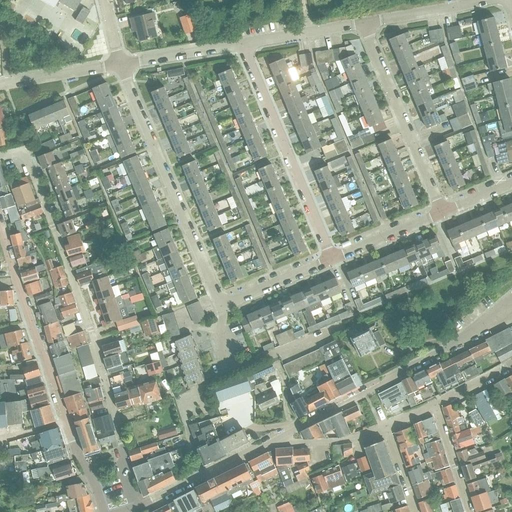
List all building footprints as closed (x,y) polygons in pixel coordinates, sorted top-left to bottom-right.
[(5,0),(10,2),(11,0),(45,0),(56,6),(58,2),(74,12),(81,0),(5,0)] [(75,20),(82,24),(90,12),(82,7),(75,20)] [(136,31),(139,42),(156,37),(152,21),(155,20),(153,13),(130,19),(131,26),(136,25),(138,31),(136,31)] [(478,21),(481,34),(497,30),(494,17),(478,21)] [(459,26),(453,27),(455,39),(462,38),(459,26)] [(455,39),(453,27),(446,28),(448,40),(455,39)] [(442,29),(435,30),(438,43),(444,41),(442,29)] [(438,43),(435,30),(428,31),(431,44),(438,43)] [(481,34),(484,47),(501,43),(497,30),(481,34)] [(408,32),(390,40),(394,51),(409,45),(406,40),(411,38),(408,32)] [(451,43),(454,51),(460,49),(457,41),(451,43)] [(484,47),(487,59),(504,55),(501,43),(484,47)] [(394,51),(399,62),(413,56),(409,45),(394,51)] [(441,47),(444,57),(449,55),(446,46),(441,47)] [(341,60),(342,60),(349,57),(345,47),(339,49),(341,60)] [(317,64),(324,63),(322,51),(315,53),(317,64)] [(311,53),(305,54),(307,66),(313,65),(311,53)] [(453,55),(456,64),(461,63),(458,53),(453,55)] [(307,66),(305,54),(299,55),(301,67),(307,66)] [(342,60),(346,72),(361,66),(356,54),(349,57),(342,60)] [(444,57),(448,68),(449,68),(453,66),(449,55),(444,57)] [(504,55),(487,59),(490,71),(507,67),(504,55)] [(399,62),(404,73),(418,67),(413,56),(399,62)] [(270,64),(275,76),(288,70),(283,58),(270,64)] [(427,63),(430,71),(442,66),(438,58),(427,63)] [(169,70),(170,76),(186,72),(185,65),(169,70)] [(428,76),(426,71),(423,65),(418,67),(404,73),(408,84),(422,78),(428,76)] [(346,72),(351,83),(365,77),(361,66),(346,72)] [(448,68),(451,79),(457,77),(453,66),(449,68),(448,68)] [(218,75),(223,86),(236,81),(231,70),(218,75)] [(275,76),(279,87),(293,81),(288,70),(275,76)] [(320,72),(324,81),(329,79),(325,70),(320,72)] [(311,74),(316,84),(321,82),(316,72),(311,74)] [(461,79),(463,85),(475,81),(473,75),(461,79)] [(413,95),(427,89),(427,90),(433,88),(430,81),(428,76),(422,78),(408,84),(413,95)] [(183,79),(188,90),(192,89),(187,77),(183,79)] [(351,83),(356,94),(370,88),(365,77),(351,83)] [(457,77),(451,79),(455,89),(460,88),(457,77)] [(279,87),(284,98),(298,92),(295,86),(300,84),(298,79),(293,81),(279,87)] [(329,79),(324,81),(328,91),(333,89),(329,79)] [(496,82),(488,84),(489,91),(495,89),(497,96),(511,91),(511,87),(510,79),(496,82)] [(223,86),(228,97),(241,91),(236,81),(223,86)] [(475,81),(463,85),(469,102),(477,99),(481,98),(475,81)] [(321,82),(316,84),(320,94),(325,92),(321,82)] [(342,85),(344,93),(353,91),(351,82),(342,85)] [(97,100),(112,94),(107,83),(93,89),(97,100)] [(195,85),(200,96),(204,94),(199,83),(195,85)] [(151,93),(156,104),(169,99),(164,87),(151,93)] [(356,94),(360,105),(374,99),(370,88),(356,94)] [(188,91),(192,101),(197,99),(192,89),(188,91)] [(413,95),(417,106),(432,101),(427,90),(427,89),(413,95)] [(228,97),(232,108),(245,102),(241,91),(228,97)] [(511,91),(497,96),(500,108),(511,104),(511,91)] [(284,98),(288,109),(302,103),(308,101),(306,96),(300,98),(298,92),(284,98)] [(330,94),(334,103),(338,101),(339,102),(346,98),(343,92),(336,95),(335,92),(330,94)] [(97,100),(102,112),(117,106),(112,94),(97,100)] [(200,96),(204,107),(209,105),(204,94),(200,96)] [(321,98),(325,107),(330,105),(326,96),(321,98)] [(72,110),(78,108),(73,97),(68,99),(72,110)] [(417,106),(422,118),(436,112),(434,105),(440,102),(438,98),(432,101),(417,106)] [(156,104),(161,114),(173,109),(169,99),(156,104)] [(192,101),(197,112),(201,110),(197,99),(192,101)] [(360,105),(365,116),(379,110),(374,99),(360,105)] [(64,101),(52,106),(58,120),(60,125),(72,121),(70,115),(64,101)] [(338,101),(334,103),(337,113),(342,111),(339,102),(338,101)] [(232,108),(237,119),(250,113),(245,102),(232,108)] [(288,109),(293,120),(307,114),(302,103),(288,109)] [(470,106),(473,114),(479,113),(475,104),(470,106)] [(511,104),(500,108),(503,120),(511,118),(511,104)] [(204,107),(209,118),(213,116),(209,105),(204,107)] [(330,105),(325,107),(329,116),(334,114),(330,105)] [(47,125),(58,120),(52,106),(41,111),(47,125)] [(107,123),(122,117),(117,106),(102,112),(97,114),(99,119),(104,117),(107,123)] [(78,108),(72,110),(75,116),(81,114),(78,108)] [(161,114),(165,125),(178,120),(173,109),(161,114)] [(197,112),(201,123),(206,121),(201,110),(197,112)] [(379,110),(365,116),(370,128),(384,122),(379,110)] [(35,130),(47,125),(41,111),(29,115),(35,130)] [(436,112),(422,118),(427,129),(447,121),(444,114),(438,117),(436,112)] [(237,119),(241,129),(254,124),(250,113),(237,119)] [(449,120),(451,126),(469,119),(467,113),(464,114),(449,120)] [(479,113),(473,114),(477,124),(482,123),(479,113)] [(293,120),(298,131),(311,126),(307,114),(293,120)] [(339,117),(342,125),(348,123),(344,114),(339,117)] [(209,118),(213,128),(218,126),(213,116),(209,118)] [(110,129),(112,135),(126,129),(122,117),(107,123),(107,124),(101,126),(104,132),(110,129)] [(511,118),(503,120),(498,122),(501,134),(511,131),(511,118)] [(469,119),(451,126),(454,133),(472,125),(469,119)] [(165,125),(170,136),(182,131),(178,120),(165,125)] [(201,123),(206,133),(210,132),(206,121),(201,123)] [(0,145),(5,144),(4,140),(9,138),(7,128),(4,122),(1,123),(0,123),(0,145)] [(348,138),(353,136),(348,123),(342,125),(348,138)] [(241,129),(246,140),(259,135),(254,124),(241,129)] [(298,131),(302,142),(316,136),(321,135),(316,124),(311,126),(298,131)] [(213,128),(218,139),(223,137),(218,126),(213,128)] [(335,129),(340,141),(344,139),(339,127),(335,129)] [(117,146),(117,147),(131,140),(126,129),(112,135),(107,137),(111,149),(117,146)] [(369,140),(383,135),(381,130),(372,134),(372,133),(367,135),(369,140)] [(478,141),(475,130),(470,132),(473,143),(478,141)] [(88,131),(82,133),(84,139),(91,137),(88,131)] [(170,136),(174,147),(187,142),(182,131),(170,136)] [(210,132),(206,133),(211,145),(215,143),(210,132)] [(67,134),(64,135),(67,141),(72,138),(70,133),(67,134)] [(360,133),(353,136),(348,138),(350,143),(362,138),(360,133)] [(246,140),(250,151),(263,145),(259,135),(246,140)] [(482,138),(483,144),(490,143),(496,142),(494,135),(482,138)] [(316,136),(302,142),(307,154),(326,146),(324,141),(319,144),(316,136)] [(73,148),(85,144),(82,137),(71,141),(73,148)] [(227,147),(223,137),(218,139),(222,150),(227,148),(227,147)] [(362,138),(350,143),(352,149),(364,144),(362,138)] [(332,144),(335,150),(346,145),(344,139),(340,141),(332,144)] [(41,145),(44,151),(55,146),(53,140),(41,145)] [(117,146),(111,149),(114,154),(119,152),(122,158),(136,152),(131,140),(117,147),(117,146)] [(378,145),(383,157),(396,151),(391,140),(378,145)] [(501,156),(497,157),(498,164),(511,160),(511,140),(506,142),(498,144),(501,156)] [(434,147),(439,158),(452,153),(447,141),(434,147)] [(482,153),(478,141),(473,143),(477,154),(482,153)] [(187,142),(174,147),(179,158),(192,153),(187,142)] [(490,143),(483,144),(488,158),(494,156),(490,143)] [(263,145),(250,151),(255,162),(268,157),(263,145)] [(346,145),(335,150),(337,155),(348,151),(346,145)] [(402,155),(409,153),(406,145),(399,148),(402,155)] [(232,159),(227,148),(222,150),(227,161),(232,159)] [(84,149),(70,155),(71,159),(85,153),(84,149)] [(214,153),(219,164),(224,162),(219,151),(214,153)] [(383,157),(388,168),(401,162),(396,151),(383,157)] [(43,170),(48,168),(57,165),(52,152),(38,157),(43,170)] [(355,155),(360,166),(365,164),(360,153),(355,155)] [(439,158),(443,169),(456,164),(452,153),(439,158)] [(481,165),(481,166),(486,165),(482,153),(477,154),(477,155),(481,165)] [(477,155),(472,156),(475,167),(481,165),(477,155)] [(124,161),(129,173),(142,167),(137,156),(124,161)] [(347,158),(352,170),(357,168),(352,156),(347,158)] [(232,159),(227,161),(232,172),(237,169),(232,159)] [(0,187),(0,188),(4,197),(11,194),(1,162),(0,162),(0,187)] [(183,167),(188,178),(200,172),(195,162),(183,167)] [(219,164),(223,175),(229,173),(224,162),(219,164)] [(388,168),(392,179),(405,173),(401,162),(388,168)] [(48,168),(53,180),(67,174),(62,163),(57,165),(48,168)] [(360,166),(365,178),(369,175),(365,164),(360,166)] [(443,169),(448,180),(461,175),(456,164),(443,169)] [(258,170),(263,181),(276,176),(271,165),(258,170)] [(481,166),(484,177),(489,175),(486,165),(481,166)] [(129,173),(133,185),(147,179),(142,167),(129,173)] [(315,172),(319,183),(333,178),(328,167),(315,172)] [(352,170),(356,181),(361,179),(357,168),(352,170)] [(107,175),(110,182),(117,178),(114,172),(107,175)] [(188,178),(192,189),(204,183),(200,172),(188,178)] [(223,175),(228,187),(233,184),(229,173),(223,175)] [(392,179),(396,189),(409,184),(405,173),(392,179)] [(53,180),(58,192),(71,187),(67,174),(53,180)] [(365,178),(369,188),(374,186),(369,175),(365,178)] [(461,175),(448,180),(452,190),(465,185),(461,175)] [(10,182),(19,206),(27,203),(35,200),(26,176),(10,182)] [(265,186),(267,192),(280,187),(276,176),(263,181),(259,183),(261,188),(265,186)] [(333,178),(319,183),(324,194),(337,189),(342,187),(337,176),(333,178)] [(234,180),(239,191),(245,189),(240,178),(234,180)] [(133,185),(138,196),(152,191),(147,179),(133,185)] [(356,181),(361,192),(366,190),(361,179),(356,181)] [(109,182),(104,184),(106,190),(112,187),(109,182)] [(192,189),(197,200),(209,195),(204,183),(192,189)] [(228,187),(233,197),(238,195),(233,184),(228,187)] [(396,189),(401,201),(414,195),(409,184),(396,189)] [(369,188),(373,198),(378,196),(374,186),(369,188)] [(58,192),(62,204),(76,199),(71,187),(58,192)] [(267,192),(272,203),(285,198),(280,187),(267,192)] [(239,191),(244,202),(248,200),(259,195),(258,191),(247,196),(245,189),(239,191)] [(324,194),(329,206),(342,200),(337,189),(324,194)] [(361,192),(366,203),(370,201),(366,190),(361,192)] [(138,196),(143,208),(157,202),(152,191),(138,196)] [(11,223),(15,222),(20,220),(11,194),(4,197),(0,198),(3,210),(9,208),(10,213),(8,213),(11,223)] [(197,200),(201,210),(213,205),(209,195),(197,200)] [(233,197),(238,209),(243,206),(238,195),(233,197)] [(414,195),(401,201),(406,211),(419,206),(414,195)] [(378,210),(383,208),(378,196),(373,198),(378,210)] [(272,203),(276,214),(289,209),(285,198),(272,203)] [(38,199),(35,200),(27,203),(32,217),(44,213),(41,203),(40,204),(38,199)] [(76,199),(62,204),(67,217),(81,212),(76,199)] [(244,202),(248,213),(253,211),(248,200),(244,202)] [(329,206),(333,217),(346,211),(342,200),(329,206)] [(366,203),(370,214),(375,212),(370,201),(366,203)] [(143,208),(148,219),(162,213),(157,202),(143,208)] [(27,203),(19,206),(24,220),(32,217),(27,203)] [(119,205),(113,207),(116,213),(122,210),(119,204),(119,205)] [(511,204),(503,208),(509,222),(511,221),(511,204)] [(201,210),(206,222),(218,216),(213,205),(201,210)] [(101,209),(105,218),(112,215),(108,206),(101,209)] [(243,206),(238,209),(242,218),(247,216),(243,206)] [(387,218),(383,208),(378,210),(382,220),(387,218)] [(503,208),(492,213),(498,227),(509,222),(503,208)] [(276,214),(281,225),(294,219),(289,209),(276,214)] [(248,213),(253,224),(257,222),(253,211),(248,213)] [(333,217),(338,228),(350,222),(346,211),(333,217)] [(375,212),(370,214),(374,224),(379,222),(375,212)] [(162,213),(148,219),(152,230),(166,225),(162,213)] [(492,213),(481,217),(487,231),(498,227),(492,213)] [(218,216),(206,222),(210,233),(223,227),(218,216)] [(481,217),(470,222),(475,236),(487,231),(481,217)] [(281,225),(285,236),(298,230),(294,219),(281,225)] [(11,236),(14,246),(22,244),(21,242),(24,241),(30,239),(24,231),(20,220),(15,222),(18,234),(11,236)] [(58,225),(63,238),(77,232),(72,220),(58,225)] [(253,224),(257,234),(262,232),(257,222),(253,224)] [(350,222),(338,228),(342,239),(355,233),(350,222)] [(470,222),(459,227),(465,241),(475,236),(470,222)] [(249,237),(253,235),(249,225),(245,226),(249,237)] [(129,227),(123,230),(125,236),(135,232),(133,226),(129,228),(129,227),(129,228),(129,227)] [(465,241),(459,227),(448,231),(455,251),(460,249),(458,244),(465,241)] [(154,234),(159,246),(173,240),(168,229),(154,234)] [(285,236),(290,246),(303,241),(298,230),(285,236)] [(65,244),(70,256),(83,251),(87,250),(82,238),(80,232),(68,236),(70,242),(65,244)] [(257,234),(262,245),(266,243),(262,232),(257,234)] [(214,240),(218,250),(230,245),(226,235),(214,240)] [(254,248),(258,246),(253,235),(249,237),(250,238),(242,241),(243,244),(251,241),(254,248)] [(436,236),(425,241),(431,255),(436,253),(439,259),(445,256),(436,236)] [(159,246),(153,249),(158,260),(178,252),(173,240),(159,246)] [(24,241),(21,242),(22,244),(14,246),(19,266),(32,262),(30,257),(39,254),(37,250),(35,251),(30,252),(28,246),(25,246),(24,241)] [(303,241),(290,246),(294,257),(307,252),(303,241)] [(425,241),(414,245),(423,266),(427,264),(424,258),(431,255),(425,241)] [(266,256),(271,254),(266,243),(262,245),(266,256)] [(218,250),(223,261),(235,256),(230,245),(218,250)] [(414,245),(403,250),(409,264),(415,262),(418,268),(423,266),(414,245)] [(258,259),(263,257),(258,246),(254,248),(258,259)] [(503,246),(494,249),(496,255),(505,251),(503,246)] [(496,255),(494,249),(485,253),(487,258),(496,255)] [(403,250),(392,255),(398,269),(409,264),(403,250)] [(83,251),(70,256),(73,266),(86,261),(86,259),(88,258),(87,256),(85,257),(83,251)] [(238,254),(241,261),(247,259),(244,251),(238,254)] [(166,263),(168,269),(182,263),(178,252),(158,260),(156,261),(159,266),(166,263)] [(266,256),(271,267),(275,265),(271,254),(266,256)] [(140,255),(135,258),(137,264),(143,261),(140,255)] [(392,255),(381,259),(387,273),(398,269),(392,255)] [(480,255),(472,259),(474,264),(482,260),(480,255)] [(223,261),(227,272),(240,267),(235,256),(223,261)] [(267,268),(263,257),(258,259),(263,270),(267,268)] [(474,264),(472,259),(463,263),(460,257),(455,259),(460,270),(474,264)] [(46,261),(56,289),(68,286),(66,279),(66,278),(62,266),(54,269),(51,259),(46,261)] [(381,259),(370,264),(376,278),(387,273),(381,259)] [(93,281),(100,278),(107,276),(104,268),(105,268),(103,261),(83,267),(85,271),(77,274),(81,284),(93,281)] [(447,269),(439,273),(441,278),(455,272),(450,261),(445,263),(447,269)] [(168,269),(161,272),(163,277),(164,277),(167,283),(168,283),(173,280),(187,275),(182,263),(168,269)] [(370,264),(359,269),(364,283),(376,278),(370,264)] [(40,272),(40,273),(46,271),(44,265),(21,272),(24,284),(39,280),(37,273),(40,272)] [(240,267),(227,272),(232,283),(244,278),(240,267)] [(364,283),(359,269),(347,274),(353,287),(364,283)] [(441,278),(439,273),(429,277),(431,282),(441,278)] [(168,283),(173,294),(192,286),(187,275),(173,280),(168,283)] [(107,276),(100,278),(93,281),(95,287),(91,288),(92,293),(96,292),(112,286),(109,276),(107,276)] [(153,284),(150,277),(150,278),(144,280),(146,286),(148,291),(155,289),(153,284)] [(425,278),(416,282),(419,287),(427,283),(425,278)] [(336,279),(325,283),(331,297),(342,292),(336,279)] [(40,286),(41,285),(40,282),(25,286),(28,297),(42,293),(40,286)] [(419,287),(416,282),(407,286),(409,291),(419,287)] [(117,295),(125,294),(124,283),(115,284),(117,295)] [(325,283),(314,288),(320,302),(331,297),(325,283)] [(96,304),(100,303),(100,302),(116,297),(112,286),(96,292),(98,298),(94,299),(96,304)] [(192,286),(173,294),(177,306),(197,298),(192,286)] [(314,288),(303,293),(311,312),(322,307),(320,302),(314,288)] [(403,288),(394,291),(397,296),(405,293),(403,288)] [(1,292),(0,292),(0,291),(0,306),(14,305),(13,290),(1,292)] [(397,296),(394,291),(385,295),(387,300),(397,296)] [(35,297),(37,303),(52,299),(50,293),(35,297)] [(54,306),(56,311),(63,308),(75,303),(76,303),(72,293),(60,298),(62,304),(54,306)] [(303,293),(292,297),(298,311),(305,308),(306,311),(304,312),(310,327),(307,328),(308,332),(318,328),(316,324),(311,312),(303,293)] [(100,315),(104,313),(112,310),(120,308),(124,306),(122,300),(130,298),(129,294),(116,298),(116,297),(100,302),(100,303),(102,309),(98,310),(100,315)] [(292,297),(281,302),(287,316),(293,313),(295,319),(300,317),(297,311),(298,311),(292,297)] [(380,297),(372,301),(374,306),(382,302),(380,297)] [(374,306),(372,301),(362,305),(359,299),(354,301),(359,312),(374,306)] [(159,300),(153,303),(158,313),(164,311),(159,300)] [(187,306),(190,312),(201,307),(199,301),(187,306)] [(281,302),(270,307),(275,320),(287,316),(281,302)] [(347,311),(338,315),(340,320),(355,313),(350,302),(344,305),(347,311)] [(44,327),(44,328),(54,325),(52,319),(54,318),(50,303),(38,307),(46,326),(44,327)] [(63,308),(56,311),(60,323),(66,321),(65,318),(78,313),(75,303),(63,308)] [(190,312),(192,318),(204,313),(201,307),(190,312)] [(270,307),(259,311),(265,325),(275,320),(270,307)] [(123,319),(120,308),(112,310),(104,313),(106,319),(102,321),(103,325),(116,321),(123,319)] [(162,314),(164,320),(175,317),(174,311),(162,314)] [(265,325),(259,311),(247,316),(248,317),(241,320),(246,333),(265,325)] [(204,313),(192,318),(195,324),(206,319),(204,313)] [(123,319),(116,321),(119,330),(129,326),(139,323),(137,314),(136,314),(129,317),(127,318),(123,319)] [(340,320),(338,315),(329,319),(331,323),(340,320)] [(164,320),(166,326),(177,323),(175,317),(164,320)] [(149,320),(141,322),(146,337),(158,333),(156,326),(152,327),(149,320)] [(54,325),(44,328),(50,345),(54,344),(53,341),(57,340),(58,343),(64,341),(58,323),(56,324),(54,325)] [(140,323),(132,326),(135,332),(143,329),(140,323)] [(166,326),(167,332),(179,328),(177,323),(166,326)] [(64,328),(67,338),(78,334),(76,328),(71,330),(70,326),(64,328)] [(179,328),(167,332),(169,337),(180,334),(179,328)] [(296,337),(294,333),(291,328),(286,331),(291,341),(296,337)] [(489,341),(469,350),(476,364),(484,360),(481,355),(490,350),(492,353),(494,352),(501,363),(511,357),(511,334),(509,328),(488,338),(489,341)] [(294,333),(296,337),(305,334),(303,329),(294,333)] [(367,353),(385,344),(378,331),(372,334),(370,329),(362,333),(362,331),(357,334),(355,329),(348,333),(360,358),(367,354),(367,353)] [(24,343),(21,330),(0,335),(0,342),(2,349),(16,346),(15,345),(24,343)] [(286,331),(281,333),(285,343),(291,341),(286,331)] [(72,350),(77,348),(88,344),(84,332),(78,334),(67,338),(68,338),(72,350)] [(285,343),(281,333),(275,335),(280,346),(285,343)] [(174,340),(179,352),(194,346),(196,345),(191,334),(174,340)] [(102,346),(106,357),(128,351),(125,340),(124,339),(102,346)] [(324,360),(333,379),(341,395),(356,388),(355,386),(361,383),(347,353),(343,355),(336,340),(319,348),(319,349),(324,360)] [(54,344),(50,345),(54,359),(63,356),(70,354),(69,353),(68,351),(64,341),(58,343),(54,344)] [(15,345),(16,346),(17,350),(12,351),(15,363),(31,359),(27,342),(24,343),(15,345)] [(262,346),(264,351),(274,347),(272,342),(262,346)] [(77,348),(78,354),(90,351),(88,344),(77,348)] [(178,353),(182,364),(197,358),(199,358),(194,346),(179,352),(178,353)] [(106,358),(104,359),(106,364),(106,366),(108,371),(109,374),(109,373),(115,372),(121,370),(124,369),(123,367),(131,365),(128,355),(134,353),(132,349),(128,351),(106,357),(106,358)] [(319,362),(324,360),(319,349),(314,351),(319,362)] [(157,352),(160,359),(163,368),(167,367),(163,350),(157,352)] [(469,350),(440,364),(444,373),(446,377),(461,370),(462,372),(475,366),(476,365),(476,364),(469,350)] [(78,354),(80,361),(92,358),(90,351),(78,354)] [(313,365),(319,362),(314,351),(308,354),(313,365)] [(63,356),(54,359),(60,375),(76,370),(70,354),(63,356)] [(308,367),(313,365),(308,354),(303,356),(308,367)] [(302,370),(308,367),(303,356),(297,359),(302,370)] [(80,361),(82,367),(94,364),(92,358),(80,361)] [(180,365),(185,377),(199,370),(202,370),(197,358),(182,364),(180,365)] [(21,381),(25,379),(31,378),(41,375),(38,364),(36,359),(26,362),(28,368),(23,369),(24,374),(10,375),(10,379),(18,380),(21,381)] [(163,372),(162,368),(163,368),(160,359),(160,362),(146,366),(149,377),(163,372)] [(297,372),(302,370),(297,359),(292,361),(297,372)] [(298,374),(297,372),(292,361),(283,365),(289,378),(298,374)] [(275,371),(272,362),(270,363),(252,371),(255,380),(275,371)] [(440,396),(467,382),(461,372),(447,379),(446,377),(444,373),(440,364),(439,363),(427,369),(431,379),(439,394),(440,396)] [(82,367),(84,374),(96,371),(94,364),(82,367)] [(463,372),(468,381),(480,375),(475,366),(463,372)] [(427,369),(412,376),(417,388),(430,381),(430,380),(431,379),(427,369)] [(60,375),(67,398),(82,394),(82,396),(84,395),(76,370),(60,375)] [(199,370),(185,377),(183,377),(187,388),(204,382),(199,370)] [(84,374),(86,381),(88,380),(98,378),(96,371),(84,374)] [(220,401),(254,390),(254,386),(256,385),(252,374),(215,386),(220,401)] [(28,393),(30,398),(46,393),(41,375),(31,378),(25,379),(28,389),(20,391),(21,396),(28,393)] [(417,388),(412,376),(402,381),(403,383),(380,395),(384,403),(387,409),(407,398),(411,407),(435,396),(430,385),(418,391),(417,388)] [(88,380),(90,386),(91,386),(100,382),(99,377),(98,378),(88,380)] [(317,387),(320,393),(324,391),(330,401),(341,395),(333,379),(317,387)] [(496,384),(494,385),(496,388),(501,398),(507,395),(511,404),(511,392),(505,379),(496,384)] [(156,381),(139,386),(144,404),(161,399),(156,381)] [(254,386),(254,390),(254,392),(262,409),(278,402),(271,386),(267,388),(264,382),(256,385),(254,386)] [(127,389),(127,390),(132,405),(139,403),(140,405),(144,404),(139,386),(139,385),(127,389)] [(90,386),(85,387),(91,411),(103,407),(101,401),(104,400),(101,387),(92,390),(91,386),(90,386)] [(309,412),(304,401),(302,397),(300,398),(296,389),(291,392),(296,401),(291,404),(298,418),(309,412)] [(132,405),(127,390),(114,394),(118,409),(132,405)] [(324,391),(320,393),(304,401),(309,412),(330,401),(324,391)] [(496,418),(496,417),(482,391),(471,398),(485,424),(496,418)] [(28,411),(31,410),(50,404),(46,393),(30,398),(32,405),(29,406),(29,404),(27,404),(25,400),(28,411)] [(72,413),(87,409),(82,396),(82,394),(67,398),(65,399),(70,414),(72,413)] [(22,413),(28,411),(25,400),(20,401),(22,413)] [(12,425),(10,402),(5,402),(5,401),(0,401),(0,427),(7,427),(7,425),(12,425)] [(10,402),(12,425),(23,424),(22,413),(20,401),(10,402)] [(55,421),(50,404),(31,410),(33,416),(30,417),(31,419),(29,419),(30,424),(34,423),(36,427),(55,421)] [(357,405),(342,412),(346,422),(361,414),(357,405)] [(442,408),(452,436),(472,429),(470,425),(467,426),(466,423),(458,425),(456,419),(460,418),(457,409),(453,410),(452,408),(451,405),(442,408)] [(87,409),(72,413),(85,454),(99,449),(87,409)] [(470,415),(477,428),(480,427),(484,424),(477,411),(470,415)] [(329,418),(328,418),(334,429),(338,438),(343,438),(352,435),(351,434),(350,431),(346,422),(342,412),(341,412),(337,414),(329,418)] [(94,420),(98,435),(113,430),(111,423),(110,424),(108,416),(94,420)] [(214,461),(227,454),(226,454),(221,440),(213,424),(220,421),(219,417),(198,422),(203,434),(213,461),(214,461)] [(433,417),(414,425),(415,427),(420,444),(425,443),(424,441),(423,438),(432,434),(434,440),(439,438),(433,417)] [(302,431),(300,432),(302,436),(303,438),(303,439),(305,439),(311,439),(317,439),(326,438),(329,438),(326,433),(334,429),(328,418),(320,422),(313,425),(307,429),(302,431)] [(197,448),(204,466),(213,461),(203,434),(198,422),(189,425),(193,437),(197,448)] [(41,447),(42,449),(43,452),(64,445),(59,427),(38,433),(40,440),(32,443),(33,448),(36,447),(37,449),(41,447)] [(395,433),(401,450),(415,445),(410,430),(412,429),(411,427),(395,433)] [(482,433),(480,427),(477,428),(474,429),(474,428),(472,429),(452,436),(456,450),(474,444),(472,438),(476,436),(476,434),(482,433)] [(243,429),(221,440),(226,454),(249,442),(243,429)] [(113,430),(98,435),(100,444),(110,442),(110,443),(112,443),(113,446),(118,445),(114,430),(113,430)] [(166,437),(164,431),(158,433),(160,439),(166,437)] [(370,495),(386,490),(400,485),(396,473),(396,472),(395,473),(393,467),(394,467),(393,466),(391,461),(392,461),(391,460),(389,454),(389,453),(387,448),(387,447),(386,447),(384,442),(385,441),(384,440),(383,441),(384,441),(378,443),(376,443),(377,444),(372,445),(371,445),(371,446),(366,448),(365,448),(364,448),(365,449),(367,454),(367,455),(369,461),(369,462),(370,462),(372,467),(371,467),(372,468),(374,472),(363,476),(370,495)] [(445,453),(440,440),(429,444),(426,445),(429,452),(423,454),(425,460),(428,459),(431,458),(445,453)] [(157,457),(166,453),(165,448),(159,449),(157,443),(140,448),(129,452),(132,461),(143,458),(143,455),(155,451),(157,457)] [(334,445),(335,461),(352,452),(352,444),(344,445),(334,445)] [(43,452),(42,449),(31,453),(32,456),(33,456),(34,459),(45,456),(48,464),(68,457),(64,445),(43,452)] [(415,445),(401,450),(407,467),(419,462),(420,465),(422,464),(419,457),(414,459),(412,452),(417,450),(415,445)] [(0,457),(14,456),(25,454),(27,454),(21,454),(20,448),(1,451),(1,447),(0,446),(0,457)] [(293,462),(309,461),(308,450),(293,451),(293,448),(276,449),(277,466),(285,488),(294,484),(289,471),(285,472),(285,470),(286,469),(285,466),(294,465),(293,462)] [(457,453),(462,467),(486,459),(484,452),(479,454),(476,449),(469,451),(470,452),(467,453),(466,450),(457,453)] [(133,468),(138,482),(154,476),(159,474),(164,472),(175,466),(170,452),(148,460),(149,462),(133,468)] [(250,463),(258,479),(259,482),(278,473),(268,453),(250,463)] [(449,466),(445,453),(431,458),(428,459),(425,460),(427,464),(432,462),(432,463),(433,467),(436,466),(437,470),(449,466)] [(486,459),(462,467),(466,480),(476,477),(473,469),(496,461),(495,456),(486,459)] [(357,459),(362,472),(370,469),(365,457),(357,459)] [(27,470),(26,462),(18,463),(19,471),(27,470)] [(37,467),(38,471),(39,476),(54,472),(56,480),(74,475),(74,474),(76,470),(75,468),(72,467),(71,462),(57,466),(57,464),(49,466),(37,467)] [(294,472),(299,481),(308,477),(306,472),(311,470),(308,463),(298,467),(299,470),(294,472)] [(242,491),(248,488),(245,482),(252,478),(246,464),(215,479),(215,478),(209,481),(209,482),(196,489),(203,502),(224,492),(227,498),(232,496),(231,494),(241,489),(242,491)] [(342,468),(346,480),(358,476),(354,464),(342,468)] [(322,472),(323,474),(312,478),(317,493),(345,483),(339,466),(322,472)] [(408,470),(413,485),(422,482),(428,480),(431,479),(429,472),(423,475),(420,466),(408,470)] [(431,474),(432,479),(436,477),(438,481),(441,480),(443,485),(454,481),(449,468),(435,473),(431,474)] [(154,476),(138,482),(143,495),(146,496),(176,480),(171,471),(165,475),(164,472),(159,474),(154,476)] [(50,502),(66,499),(87,495),(85,490),(86,488),(85,485),(84,485),(82,482),(79,483),(76,478),(63,480),(64,486),(66,486),(66,493),(49,496),(50,502)] [(477,481),(468,484),(473,498),(491,491),(487,478),(477,481)] [(259,482),(258,479),(249,484),(256,497),(262,494),(258,486),(261,484),(259,482)] [(422,482),(413,485),(418,499),(429,495),(428,493),(429,492),(428,488),(430,487),(428,480),(422,482)] [(400,485),(386,490),(391,503),(405,498),(400,485)] [(443,496),(445,503),(459,499),(455,486),(444,490),(444,492),(443,492),(445,496),(443,496)] [(493,503),(492,500),(497,499),(494,490),(491,491),(473,498),(472,498),(477,511),(489,507),(488,505),(493,503)] [(174,500),(175,502),(179,511),(192,511),(201,508),(192,491),(174,500)] [(91,511),(91,509),(92,509),(91,502),(90,503),(88,495),(87,495),(66,499),(67,507),(71,506),(72,511),(91,511)] [(419,502),(422,511),(436,511),(442,510),(441,505),(440,505),(440,503),(436,504),(435,502),(430,504),(428,499),(419,502)] [(443,511),(449,511),(453,509),(453,511),(461,511),(463,511),(459,499),(445,503),(441,505),(442,510),(443,511)] [(179,511),(175,502),(154,511),(179,511)] [(368,508),(369,511),(381,511),(384,511),(381,503),(368,508)]
